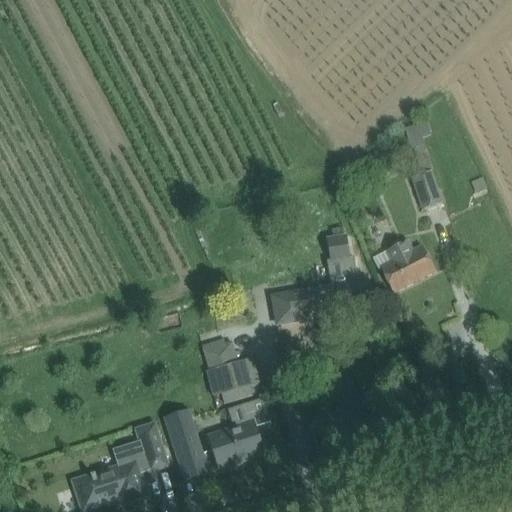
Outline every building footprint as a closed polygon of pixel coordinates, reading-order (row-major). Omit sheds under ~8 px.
[(432,172),(434,171),(426,147),(415,150),(423,175),(412,179),(422,212),(444,205),(440,191),(438,192),(432,172)] [(331,287),(301,292),(302,295),(305,315),(308,314),(372,303),(368,283),(368,281),(357,282),(353,259),(349,260),(346,237),(344,238),(342,229),(332,231),(333,240),(328,240),(332,263),(328,263),(331,287)] [(380,269),(384,276),(393,294),(435,272),(426,254),(422,248),(412,253),(406,242),(387,252),(392,263),(380,269)] [(301,292),(281,295),(286,326),(309,323),(308,314),(305,315),(302,295),(301,292)] [(212,398),(259,386),(253,361),(224,369),(218,347),(203,351),(209,373),(206,374),(212,398)] [(436,395),(432,385),(421,389),(425,399),(436,395)] [(270,423),(264,404),(262,400),(241,407),(246,423),(207,435),(218,467),(220,467),(221,470),(238,465),(237,461),(263,453),(255,428),(270,423)] [(205,461),(192,422),(189,412),(165,419),(181,469),(205,461)] [(167,467),(154,426),(137,431),(140,442),(148,467),(150,472),(167,467)] [(91,479),(80,483),(89,509),(112,502),(125,497),(127,504),(141,499),(141,496),(145,495),(137,470),(148,467),(140,442),(113,451),(119,470),(95,478),(94,475),(89,476),(91,479)]
